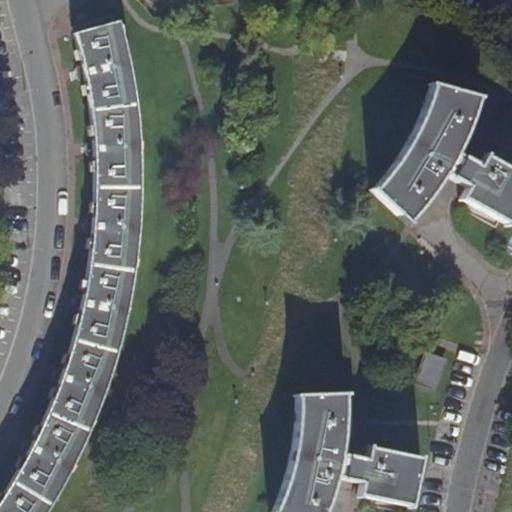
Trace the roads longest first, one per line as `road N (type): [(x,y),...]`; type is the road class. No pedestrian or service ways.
road 1 (residential): [(22,0),(47,144),(48,216),(38,305),(0,410)]
road 2 (residential): [(511,336),(480,417),(462,511)]
